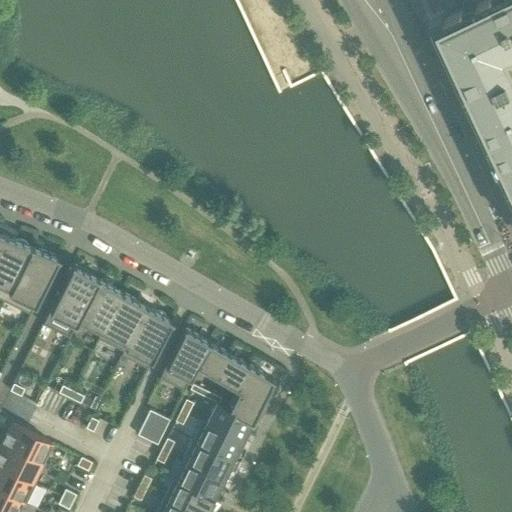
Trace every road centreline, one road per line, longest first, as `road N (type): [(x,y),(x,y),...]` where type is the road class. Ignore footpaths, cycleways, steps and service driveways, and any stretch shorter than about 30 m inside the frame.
road 1 (residential): [(0,187),(81,222),(347,370)]
road 2 (tertiary): [(380,31),(510,292)]
road 3 (residential): [(347,370),(510,292)]
